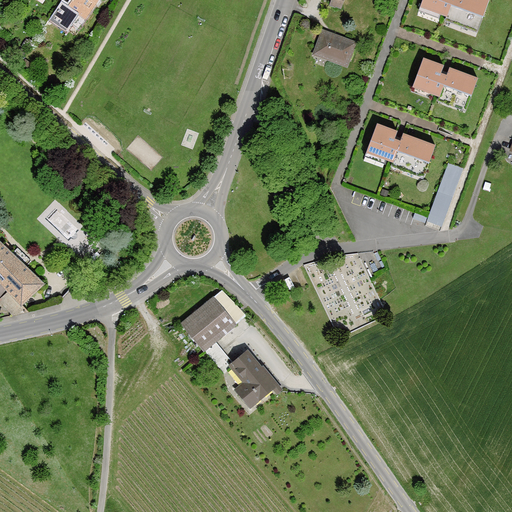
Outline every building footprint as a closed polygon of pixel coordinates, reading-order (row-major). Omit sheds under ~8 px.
[(85,19),(98,0),(73,0),(69,8),(61,3),(50,20),(67,32),(79,15),(85,19)] [(344,0),(333,0),(331,5),(341,9),(344,0)] [(423,0),(421,7),(479,28),(489,1),(484,0),(423,0)] [(356,45),(323,32),(315,55),(347,67),(356,45)] [(444,67),(424,60),(414,87),(436,96),(467,107),(477,80),(450,70),(448,77),(441,75),(444,67)] [(399,133),(377,125),(367,153),(389,161),(425,174),(435,146),(404,135),(401,144),(396,142),(399,133)] [(463,169),(448,164),(430,215),(428,222),(435,224),(443,227),(463,169)] [(415,213),(413,219),(426,223),(428,218),(415,213)] [(40,281),(0,242),(0,289),(5,286),(19,301),(40,281)] [(235,323),(213,297),(182,322),(204,348),(235,323)] [(276,385),(247,350),(230,364),(244,382),(236,388),(250,406),(276,385)]
